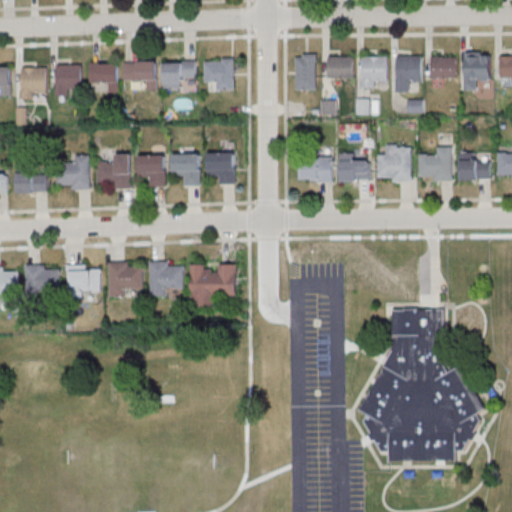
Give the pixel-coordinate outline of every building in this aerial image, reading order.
[(492,52),(467,52),(467,88),(480,88),(480,79),(492,79),(492,52)] [(297,89),(317,89),(317,53),(297,53),(297,89)] [(511,76),(511,54),(502,55),(502,77),(511,76)] [(397,91),(412,91),(412,81),(423,81),(423,55),(397,55),(397,91)] [(329,77),(354,77),(354,56),(329,56),(329,77)] [(389,56),(363,56),(363,84),(389,84),(389,56)] [(432,77),(457,77),(457,56),(432,56),(432,77)] [(236,58),(206,58),(206,80),(216,80),(216,89),(236,89),(236,58)] [(164,61),(164,89),(185,89),(185,79),(197,79),(197,61),(164,61)] [(125,62),(125,82),(158,82),(158,62),(125,62)] [(110,91),(119,91),(119,63),(91,63),(91,83),(110,83),(110,91)] [(56,64),(56,95),(74,95),(74,85),(83,85),(83,64),(56,64)] [(0,66),(0,84),(1,85),(1,94),(12,94),(12,66),(0,66)] [(19,97),(47,97),(47,66),(19,66),(19,97)] [(413,180),(413,144),(388,144),(388,153),(379,153),(379,180),(413,180)] [(510,152),(499,152),(499,178),(511,178),(511,144),(510,144),(510,152)] [(237,152),(209,152),(209,173),(217,173),(217,183),(237,183),(237,152)] [(453,180),(453,152),(421,153),(421,180),(453,180)] [(202,153),(174,153),(174,175),(183,175),(183,184),(202,184),(202,153)] [(341,180),(371,180),(371,160),(359,160),(359,153),(341,153),(341,180)] [(92,188),(92,154),(72,154),(72,164),(58,164),(58,188),(92,188)] [(133,154),(114,154),(114,162),(99,162),(99,188),(133,188),(133,154)] [(461,154),(461,180),(491,180),(491,154),(461,154)] [(168,155),(140,155),(140,176),(151,176),(151,186),(168,186),(168,155)] [(334,181),(334,156),(302,156),(302,181),(334,181)] [(47,192),(47,165),(17,165),(17,192),(47,192)] [(0,194),(10,194),(10,175),(0,174),(0,194)] [(111,293),(145,293),(145,261),(111,261),(111,293)] [(152,295),(186,295),(186,261),(152,261),(152,295)] [(238,295),(238,264),(191,264),(191,308),(218,308),(218,295),(238,295)] [(28,265),(28,292),(61,292),(61,265),(28,265)] [(103,265),(70,265),(70,292),(103,292),(103,265)] [(0,300),(8,301),(8,292),(20,292),(20,266),(0,266),(0,300)] [(393,308),(445,308),(445,364),(449,371),(461,365),(486,408),(478,413),(481,418),(473,434),(465,449),(457,449),(457,459),(389,461),(389,449),(383,450),(374,434),(365,420),(368,413),(360,408),(387,362),(394,350),(393,308)]
